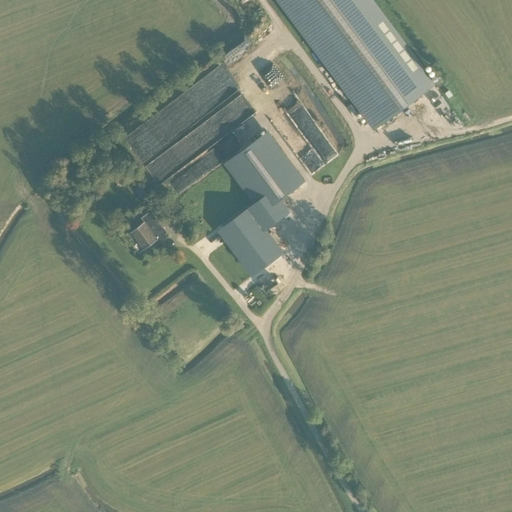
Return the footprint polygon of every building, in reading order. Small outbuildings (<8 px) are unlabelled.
[(434,85),(370,0),(279,0),(376,128),(434,85)] [(239,216),(223,228),(228,235),(231,239),(228,241),(253,275),(283,254),(265,230),(288,213),(279,201),(304,182),(267,133),(226,163),(256,203),(239,216)] [(143,185),(136,191),(145,202),(152,196),(143,185)] [(145,222),(132,232),(144,249),(157,240),(155,237),(165,230),(154,214),(153,215),(151,211),(142,218),(145,222)] [(267,292),(283,277),(280,273),(263,289),(267,292)]
